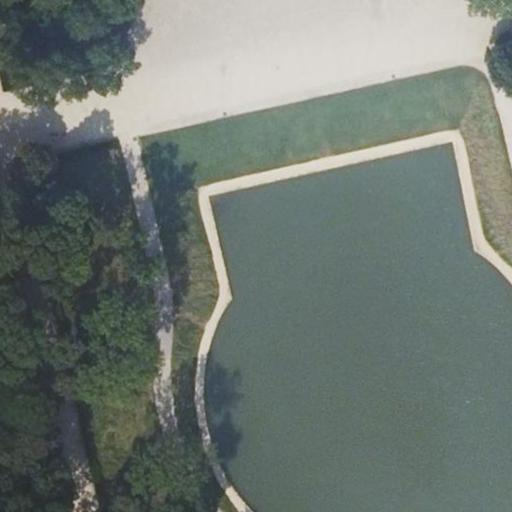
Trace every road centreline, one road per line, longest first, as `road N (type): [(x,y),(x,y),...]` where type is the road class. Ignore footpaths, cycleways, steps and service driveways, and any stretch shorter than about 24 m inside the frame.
road 1 (track): [(0,122),(506,11)]
road 2 (track): [(121,96),(164,300),(164,427),(172,464),(206,511)]
road 3 (track): [(79,511),(0,186)]
